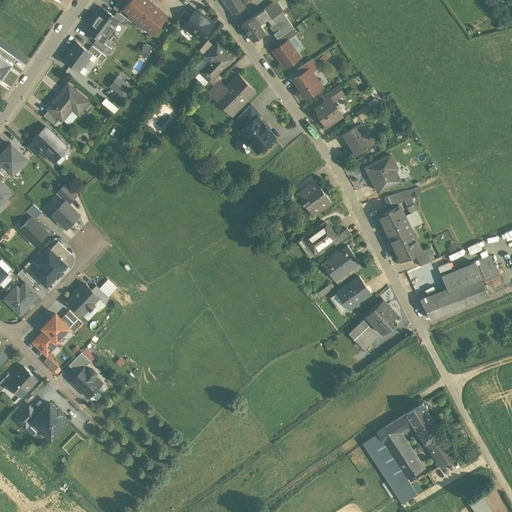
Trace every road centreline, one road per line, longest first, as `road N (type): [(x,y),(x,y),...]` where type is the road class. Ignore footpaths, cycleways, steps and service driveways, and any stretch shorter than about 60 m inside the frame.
road 1 (residential): [(213,0),(339,177),(447,380)]
road 2 (track): [(264,511),(447,380)]
road 3 (tertiary): [(87,0),(0,121)]
road 4 (track): [(447,380),(511,499)]
road 5 (residential): [(8,338),(97,248)]
